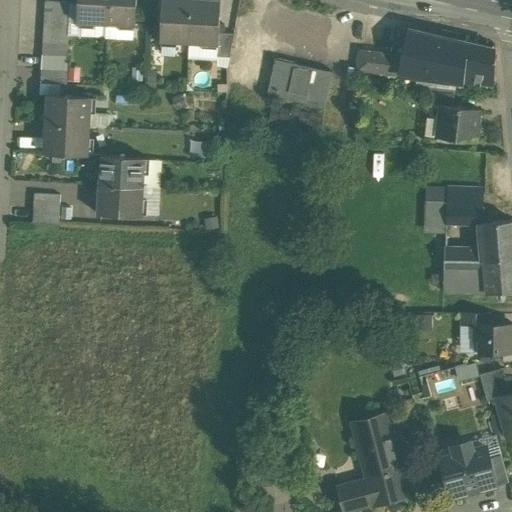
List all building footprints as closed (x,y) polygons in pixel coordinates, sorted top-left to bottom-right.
[(107,0),(77,0),(76,21),(106,23),(107,0)] [(136,0),(107,0),(106,23),(135,25),(136,0)] [(191,0),(162,0),(160,41),(189,43),(191,0)] [(221,0),(191,0),(189,43),(219,45),(220,32),(221,0)] [(71,2),(45,1),(44,15),(70,17),(71,2)] [(70,17),(44,15),(43,28),(69,30),(70,17)] [(69,30),(43,28),(42,42),(68,43),(69,30)] [(495,49),(409,29),(403,56),(370,52),(369,70),(464,82),(464,80),(493,84),(495,49)] [(234,33),(220,32),(219,45),(218,56),(229,57),(234,33)] [(68,43),(42,42),(42,55),(68,57),(68,43)] [(370,52),(360,50),(358,69),(369,70),(370,52)] [(68,57),(42,55),(41,69),(67,70),(68,57)] [(295,64),(274,59),(266,93),(287,97),(295,64)] [(311,68),(295,64),(287,97),(304,101),(311,68)] [(333,73),(311,68),(304,101),(326,106),(333,73)] [(67,70),(41,69),(40,82),(66,84),(67,70)] [(455,94),(430,91),(429,104),(441,105),(441,104),(454,106),(455,94)] [(91,97),(46,95),(45,123),(89,126),(91,97)] [(454,106),(441,104),(441,105),(437,136),(476,141),(480,109),(454,106)] [(89,126),(45,123),(43,152),(88,154),(89,126)] [(144,157),(100,155),(99,184),(143,186),(144,157)] [(143,186),(99,184),(97,214),(141,216),(143,186)] [(482,224),(482,222),(482,190),(448,188),(448,202),(427,202),(427,230),(447,231),(447,222),(482,224)] [(60,195),(34,193),(33,207),(59,209),(60,195)] [(59,209),(33,207),(33,222),(59,223),(59,209)] [(511,219),(482,222),(482,224),(485,250),(459,250),(459,251),(445,251),(443,292),(511,290),(511,219)] [(490,312),(462,312),(462,324),(476,324),(476,323),(490,323),(490,312)] [(511,323),(490,323),(476,323),(476,324),(475,339),(479,339),(479,352),(511,352),(511,323)] [(428,395),(459,390),(461,406),(480,403),(478,392),(461,395),(458,377),(478,373),(476,359),(423,368),(428,395)] [(504,368),(481,374),(488,400),(499,397),(511,394),(504,368)] [(511,393),(511,394),(499,397),(508,432),(511,431),(511,393)] [(386,412),(353,421),(368,477),(349,482),(357,509),(409,494),(386,412)] [(495,435),(469,442),(471,450),(486,446),(489,458),(500,454),(495,435)] [(486,446),(471,450),(469,442),(453,446),(455,454),(441,458),(450,492),(450,493),(479,485),(480,489),(496,485),(489,458),(486,446)] [(453,446),(429,453),(440,495),(450,492),(441,458),(455,454),(453,446)] [(288,453),(257,457),(260,487),(292,483),(288,453)] [(500,454),(489,458),(495,483),(508,480),(501,454),(500,454)]
